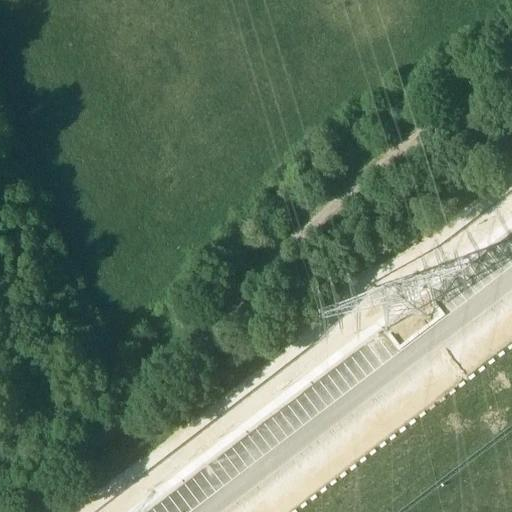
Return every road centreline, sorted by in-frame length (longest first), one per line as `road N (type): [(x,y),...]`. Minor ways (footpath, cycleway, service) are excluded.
road 1 (track): [(511,80),(388,169),(249,298)]
road 2 (unclassified): [(0,511),(76,463),(249,298)]
